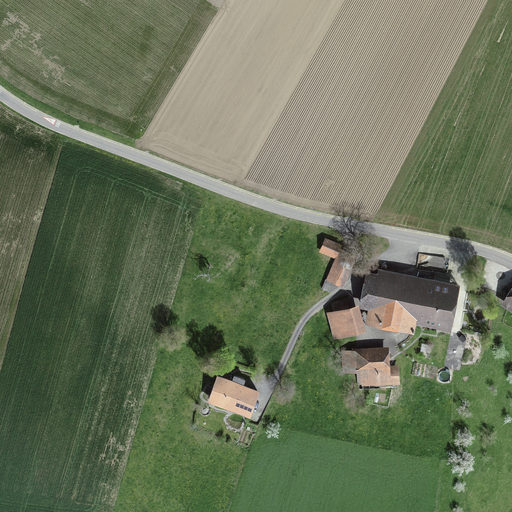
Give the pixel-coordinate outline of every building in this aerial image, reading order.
[(321,249),(336,256),(341,246),(325,240),(321,249)] [(328,274),(322,288),(330,291),(333,285),(337,287),(340,279),(342,280),(352,256),(340,250),(330,274),(328,274)] [(370,320),(411,327),(413,314),(448,321),(454,290),(368,273),(362,304),(372,306),(370,320)] [(333,313),(339,334),(356,329),(351,308),(348,308),(346,298),(336,300),(337,303),(333,304),(336,312),(333,313)] [(343,351),(344,367),(354,367),(354,371),(361,371),(362,382),(397,380),(397,369),(384,369),(383,352),(355,356),(354,349),(343,351)] [(233,407),(234,404),(250,410),(257,390),(243,385),(245,378),(234,374),(232,381),(218,376),(209,399),(233,407)]
